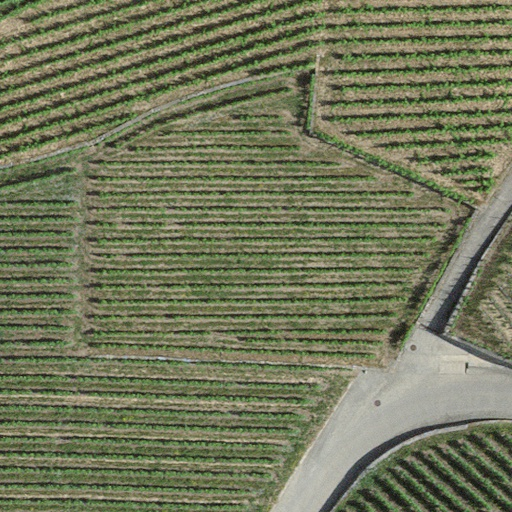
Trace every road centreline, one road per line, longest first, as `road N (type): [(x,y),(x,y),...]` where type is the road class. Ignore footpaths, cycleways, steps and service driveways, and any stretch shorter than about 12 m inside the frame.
road 1 (track): [(308,511),(365,428),(432,388),(511,385)]
road 2 (track): [(511,206),(432,322),(432,388)]
